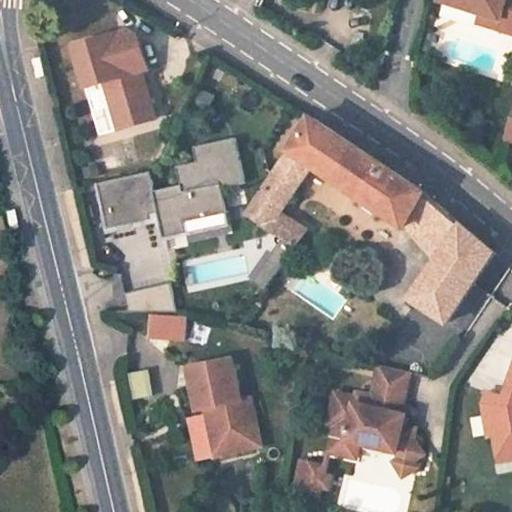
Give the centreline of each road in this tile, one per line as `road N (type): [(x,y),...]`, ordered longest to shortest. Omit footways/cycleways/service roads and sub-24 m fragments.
road 1 (secondary): [(113,511),(21,113)]
road 2 (tertiary): [(191,0),(378,117),(511,226)]
road 3 (unknown): [(86,285),(226,270)]
